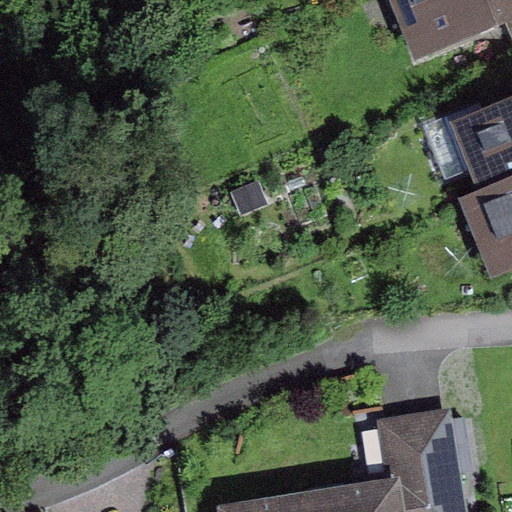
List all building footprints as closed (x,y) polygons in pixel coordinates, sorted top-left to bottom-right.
[(511,0),(411,0),(415,11),(407,18),(420,49),(502,17),(511,12),(511,0)] [(511,12),(502,17),(511,41),(511,12)] [(511,109),(475,124),(486,157),(479,166),(490,194),(511,185),(511,109)] [(511,185),(490,194),(480,198),(493,226),(485,236),(498,267),(511,261),(511,185)] [(394,487),(239,511),(452,511),(457,511),(459,511),(444,416),(384,426),(394,487)]
